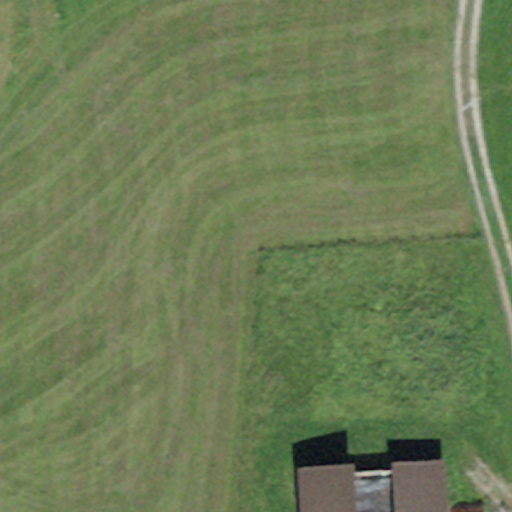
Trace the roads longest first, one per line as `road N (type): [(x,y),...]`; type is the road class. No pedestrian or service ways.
road 1 (track): [(478,0),(463,51),(471,140),(511,333)]
road 2 (track): [(148,0),(120,7),(0,164)]
